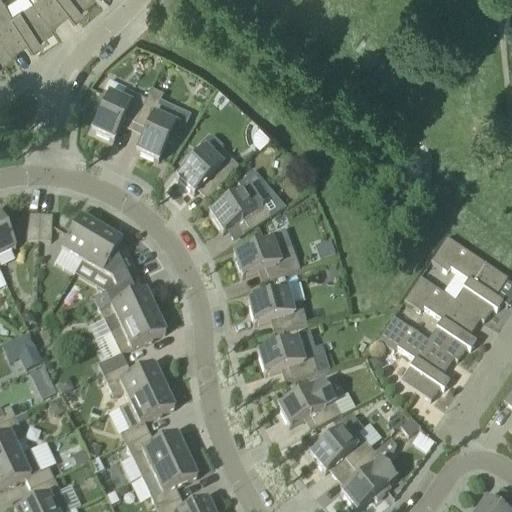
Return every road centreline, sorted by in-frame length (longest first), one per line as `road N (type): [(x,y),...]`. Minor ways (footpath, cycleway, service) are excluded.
road 1 (residential): [(47,176),(106,191),(141,212),(174,248),(198,304),(212,413),(255,511)]
road 2 (residential): [(47,176),(65,72),(138,0)]
road 3 (residential): [(471,460),(461,409),(511,333)]
